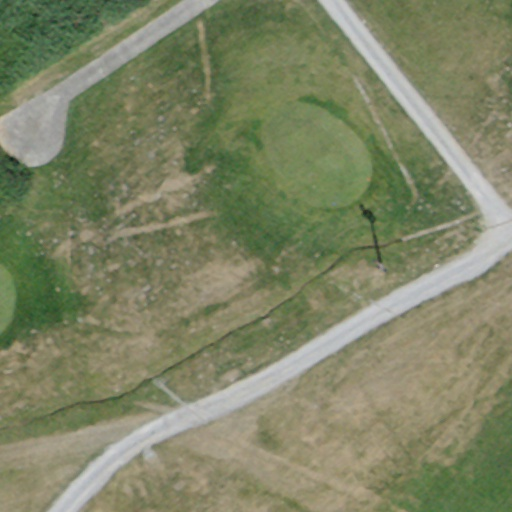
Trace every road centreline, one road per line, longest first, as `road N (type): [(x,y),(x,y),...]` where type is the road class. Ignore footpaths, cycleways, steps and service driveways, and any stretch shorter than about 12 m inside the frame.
road 1 (track): [(511,235),(251,398),(125,454),(67,511)]
road 2 (track): [(324,0),(508,238)]
road 3 (track): [(193,0),(42,99),(31,136)]
